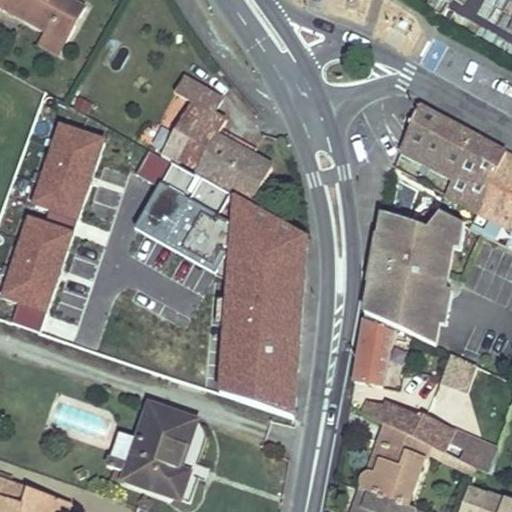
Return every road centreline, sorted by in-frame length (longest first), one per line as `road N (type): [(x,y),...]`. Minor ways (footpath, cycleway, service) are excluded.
road 1 (secondary): [(304,511),(342,268),(330,176),(307,94)]
road 2 (unknown): [(328,385),(446,410)]
